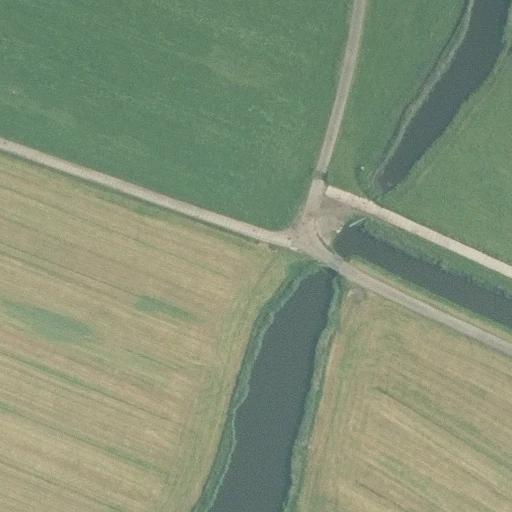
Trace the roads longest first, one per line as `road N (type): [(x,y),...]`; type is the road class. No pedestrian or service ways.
road 1 (track): [(0,141),(302,245)]
road 2 (track): [(315,186),(511,271)]
road 3 (track): [(511,349),(325,258)]
road 4 (track): [(315,186),(345,87),(358,0)]
